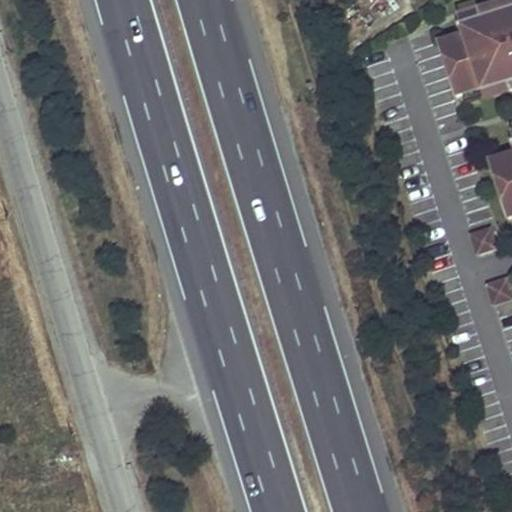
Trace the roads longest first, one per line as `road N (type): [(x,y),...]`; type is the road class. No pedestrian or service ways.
road 1 (motorway): [(124,0),(279,511)]
road 2 (motorway): [(361,511),(206,0)]
road 3 (unclassified): [(0,88),(125,511)]
road 4 (unknown): [(419,65),(478,275)]
